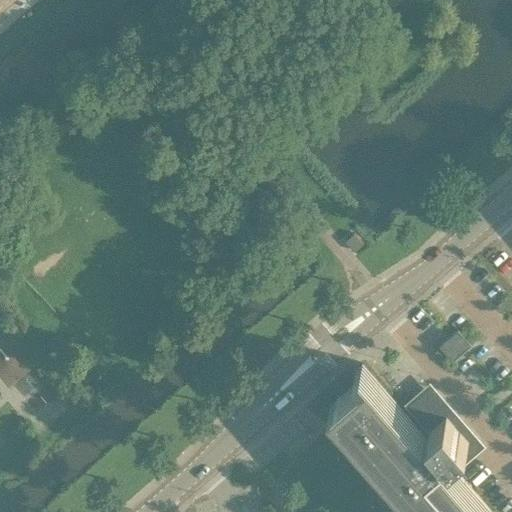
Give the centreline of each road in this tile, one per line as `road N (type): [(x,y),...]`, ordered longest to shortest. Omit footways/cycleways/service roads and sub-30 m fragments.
road 1 (residential): [(148,511),(293,378)]
road 2 (residential): [(369,312),(511,189)]
